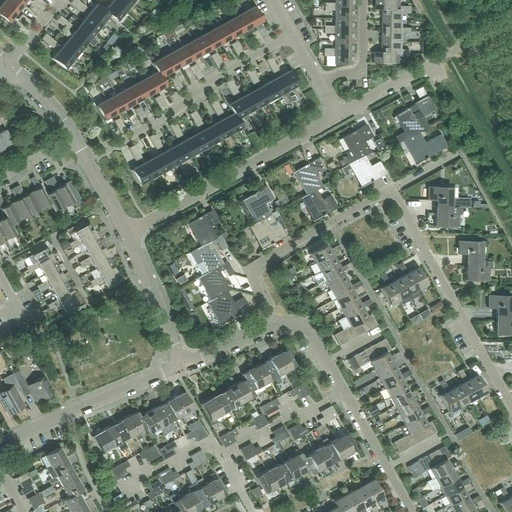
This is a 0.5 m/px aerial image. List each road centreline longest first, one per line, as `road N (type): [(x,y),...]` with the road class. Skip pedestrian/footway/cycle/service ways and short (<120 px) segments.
road 1 (residential): [(511,411),(390,192)]
road 2 (residential): [(125,235),(335,117)]
road 3 (residential): [(86,159),(290,32)]
road 4 (residential): [(272,325),(254,287),(259,266),(390,192)]
road 5 (residential): [(0,447),(183,365)]
road 6 (residential): [(183,365),(125,235)]
road 7 (residential): [(219,455),(340,392)]
road 8 (residential): [(364,0),(363,104),(335,117)]
road 9 (residential): [(101,498),(194,446),(219,455)]
